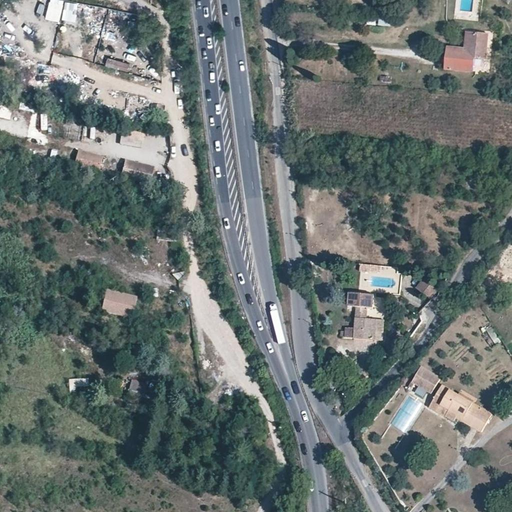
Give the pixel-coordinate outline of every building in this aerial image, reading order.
[(48,0),(45,19),(59,22),(63,0),(48,0)] [(378,25),(390,27),(392,18),(380,16),(378,25)] [(65,35),(66,25),(59,24),(57,34),(65,35)] [(449,47),(446,68),(472,71),(473,58),(485,59),(487,35),(466,33),(464,49),(449,47)] [(128,71),(130,63),(107,58),(105,66),(128,71)] [(0,133),(28,138),(34,106),(0,100),(0,133)] [(78,141),(80,132),(73,131),(74,121),(66,120),(63,139),(78,141)] [(78,150),(73,169),(98,176),(103,156),(78,150)] [(152,182),(154,165),(123,161),(122,179),(152,182)] [(511,240),(509,242),(500,254),(508,264),(511,258),(511,240)] [(440,291),(425,277),(417,286),(432,300),(440,291)] [(138,301),(107,292),(101,314),(135,321),(138,301)] [(367,320),(368,309),(374,310),(375,302),(375,296),(350,294),(349,308),(357,308),(354,338),(374,339),(374,333),(375,321),(367,320)] [(374,333),(374,339),(382,340),(383,321),(375,321),(374,333)] [(413,382),(415,383),(432,393),(441,378),(421,366),(413,382)] [(68,380),(69,390),(85,389),(84,378),(68,380)] [(148,384),(132,380),(129,390),(145,394),(148,384)] [(456,417),(481,433),(492,415),(442,386),(429,407),(445,416),(448,409),(458,414),(456,417)] [(418,388),(415,394),(425,399),(428,393),(418,388)] [(454,421),(456,417),(458,414),(448,409),(445,416),(454,421)]
